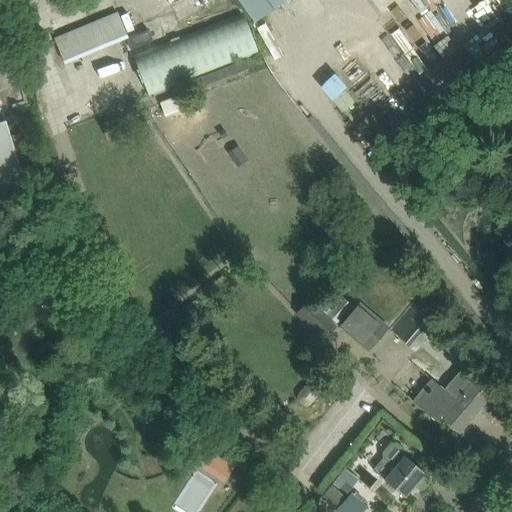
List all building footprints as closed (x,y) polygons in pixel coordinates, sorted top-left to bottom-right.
[(241,0),(256,20),(282,0),(241,0)] [(146,94),(257,50),(242,10),(130,54),(146,94)] [(128,36),(126,37),(131,49),(153,40),(148,28),(128,36)] [(410,60),(427,79),(436,71),(419,52),(410,60)] [(364,87),(352,99),(364,111),(376,99),(364,87)] [(159,101),(160,105),(164,116),(198,103),(192,88),(159,101)] [(505,145),(511,126),(511,121),(491,113),(482,135),(505,145)] [(122,116),(102,123),(108,139),(127,132),(122,116)] [(0,121),(0,192),(25,184),(6,120),(0,121)] [(511,215),(504,212),(499,227),(511,232),(511,215)] [(491,245),(481,255),(494,270),(505,261),(491,245)] [(427,298),(398,332),(412,344),(441,310),(427,298)] [(308,302),(297,316),(325,341),(336,326),(308,302)] [(368,349),(389,326),(360,302),(357,305),(341,325),(368,349)] [(438,423),(443,418),(444,419),(459,431),(470,418),(468,417),(477,407),(479,408),(490,395),(473,381),(472,381),(462,372),(446,390),(433,378),(412,401),(438,423)] [(194,441),(183,457),(196,465),(206,449),(194,441)] [(383,452),(383,458),(373,470),(404,496),(413,485),(418,489),(423,489),(430,481),(429,476),(414,463),(406,455),(405,450),(396,442),(390,443),(383,452)] [(344,469),(334,483),(345,492),(356,478),(344,469)] [(362,511),(367,507),(352,493),(350,491),(334,508),(336,510),(338,511),(362,511)]
